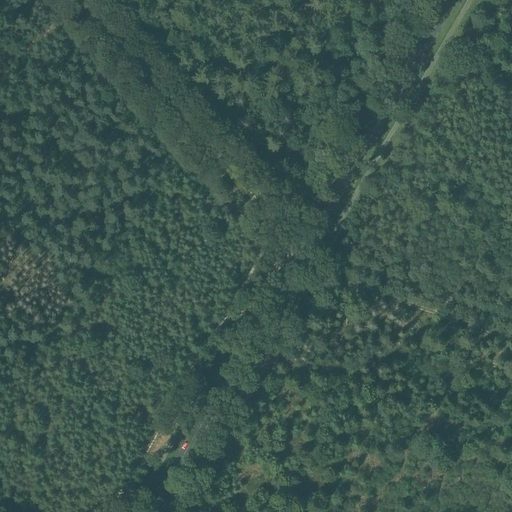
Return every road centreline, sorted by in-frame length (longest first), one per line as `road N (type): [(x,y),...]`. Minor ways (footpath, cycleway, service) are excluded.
road 1 (primary): [(150,511),(450,0)]
road 2 (track): [(263,251),(45,0)]
road 3 (track): [(81,0),(291,241)]
road 4 (track): [(110,511),(263,251)]
road 5 (track): [(263,251),(511,337)]
road 6 (track): [(511,318),(319,252)]
